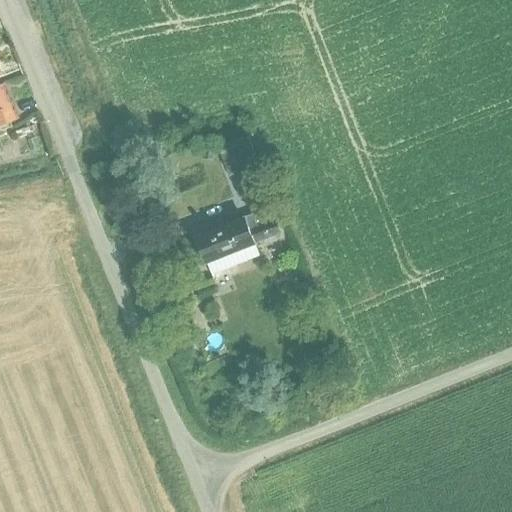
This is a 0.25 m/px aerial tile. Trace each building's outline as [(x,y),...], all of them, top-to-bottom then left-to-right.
[(0,123),(14,118),(0,83),(0,123)] [(218,147),(226,169),(256,158),(248,137),(218,147)] [(221,220),(196,230),(199,237),(197,238),(209,269),(212,276),(260,257),(258,251),(256,246),(281,236),(275,220),(266,224),(260,211),(224,225),(221,220)] [(221,329),(207,334),(212,348),(227,343),(221,329)] [(311,385),(292,394),(299,410),(318,401),(311,385)] [(235,411),(255,420),(264,401),(243,392),(235,411)]
